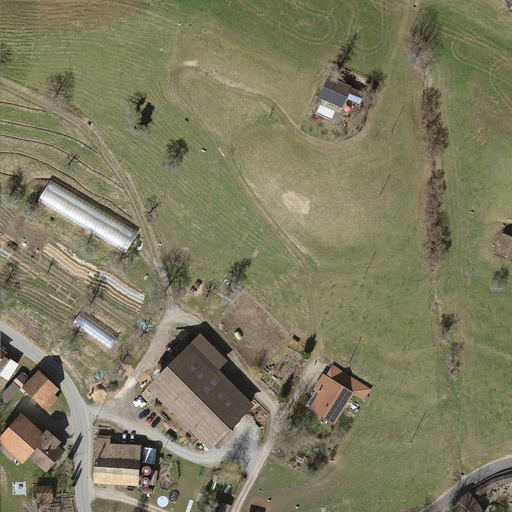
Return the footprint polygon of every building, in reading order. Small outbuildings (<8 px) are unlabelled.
[(342,89),(322,81),(313,101),(334,110),(342,89)] [(139,231),(51,180),(39,201),(127,252),(139,231)] [(511,241),(500,237),(492,257),(511,265),(511,241)] [(82,312),(74,322),(110,350),(118,339),(82,312)] [(226,364),(197,336),(142,391),(206,455),(252,410),(216,374),(226,364)] [(0,389),(14,369),(2,360),(7,356),(0,351),(0,389)] [(354,389),(328,374),(306,414),(332,428),(354,389)] [(37,375),(20,395),(46,418),(58,404),(52,399),(57,393),(37,375)] [(65,451),(18,413),(0,434),(0,447),(19,463),(24,458),(45,475),(65,451)] [(111,442),(96,441),(93,486),(134,490),(137,450),(111,448),(111,442)] [(145,448),(144,463),(156,463),(156,448),(145,448)] [(511,476),(492,481),(471,493),(474,499),(511,484),(510,492),(511,492),(511,476)] [(54,489),(35,489),(35,506),(54,506),(54,489)] [(478,511),(479,509),(465,496),(453,503),(450,511),(478,511)] [(229,511),(232,506),(217,500),(212,511),(229,511)]
